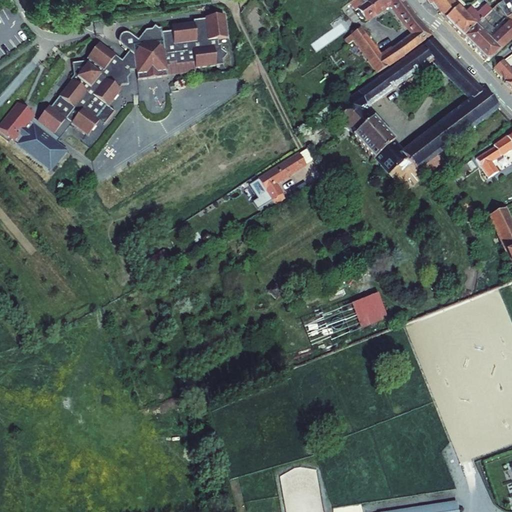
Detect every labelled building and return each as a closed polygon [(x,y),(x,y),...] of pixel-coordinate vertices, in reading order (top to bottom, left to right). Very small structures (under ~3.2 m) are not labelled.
[(388,2),(404,26),(416,18),(404,0),(363,0),(360,3),(357,0),(350,5),(353,9),(355,8),(355,9),(354,12),(358,17),(361,18),(362,20),(388,2)] [(451,1),(450,0),(435,0),(432,2),(437,9),(451,1)] [(479,0),(471,9),(479,20),(496,3),(502,0),(479,0)] [(511,0),(510,0),(498,6),(504,17),(511,12),(511,0)] [(444,18),(462,37),(474,25),(453,2),(451,1),(437,9),(444,18)] [(227,38),(224,15),(205,18),(205,19),(193,20),(194,23),(190,24),(187,24),(172,26),(172,31),(162,32),(161,28),(159,28),(155,25),(152,29),(146,30),(138,40),(131,34),(122,45),(130,51),(125,57),(122,61),(99,43),(85,61),(77,62),(72,63),(74,75),(70,79),(72,80),(50,107),(49,106),(37,121),(59,138),(70,123),(87,136),(99,121),(95,119),(97,116),(103,109),(105,105),(108,107),(121,91),(119,89),(122,86),(128,85),(128,78),(131,74),(130,71),(133,70),(136,70),(137,80),(167,77),(166,66),(170,66),(170,63),(172,63),(175,63),(175,65),(195,63),(195,69),(223,65),(223,60),(227,55),(222,50),(221,45),(219,45),(218,40),(227,38)] [(404,26),(410,33),(422,24),(416,18),(404,26)] [(462,37),(485,62),(511,37),(511,29),(507,21),(486,40),(474,25),(462,37)] [(357,50),(374,72),(398,58),(430,34),(422,24),(410,33),(392,47),(380,54),(356,24),(340,36),(345,43),(348,40),(357,50)] [(131,34),(130,33),(129,33),(128,32),(126,32),(125,32),(124,33),(123,33),(122,34),(121,35),(120,36),(120,37),(119,38),(119,39),(119,41),(120,42),(120,43),(121,44),(122,45),(131,34)] [(404,160),(413,171),(433,155),(498,105),(459,68),(447,78),(469,100),(400,153),(391,143),(393,142),(372,118),(370,119),(362,109),(430,60),(441,71),(452,63),(432,38),(330,112),(351,135),(349,136),(370,161),(372,159),(386,175),(404,160)] [(338,48),(346,58),(357,50),(348,40),(345,43),(338,48)] [(503,82),(511,90),(511,70),(511,71),(501,60),(492,67),(504,80),(503,82)] [(441,71),(447,78),(459,68),(452,63),(441,71)] [(59,138),(37,121),(36,122),(35,120),(33,120),(35,118),(17,104),(0,124),(0,130),(18,145),(16,147),(50,174),(67,153),(55,143),(57,140),(59,138)] [(108,107),(105,105),(103,109),(97,116),(95,119),(99,121),(105,126),(116,113),(108,107)] [(474,159),(485,176),(497,169),(491,159),(511,145),(511,130),(493,145),(494,147),(474,159)] [(305,148),(298,152),(300,155),(307,167),(312,163),(310,160),(305,148)] [(300,155),(272,172),(279,184),(307,167),(300,155)] [(433,155),(413,171),(395,185),(401,193),(439,163),(433,155)] [(404,160),(386,175),(395,185),(413,171),(404,160)] [(152,165),(139,170),(142,179),(156,174),(152,165)] [(255,181),(270,205),(281,199),(274,187),(279,184),(272,172),(271,171),(255,181)] [(450,208),(456,218),(471,210),(465,199),(450,208)] [(490,227),(503,254),(511,249),(511,231),(502,210),(486,217),(490,227)] [(485,229),(490,227),(486,217),(481,220),(485,229)] [(166,249),(151,257),(158,269),(172,261),(166,249)] [(511,249),(503,254),(511,273),(511,249)] [(377,292),(349,303),(360,329),(388,318),(377,292)]
